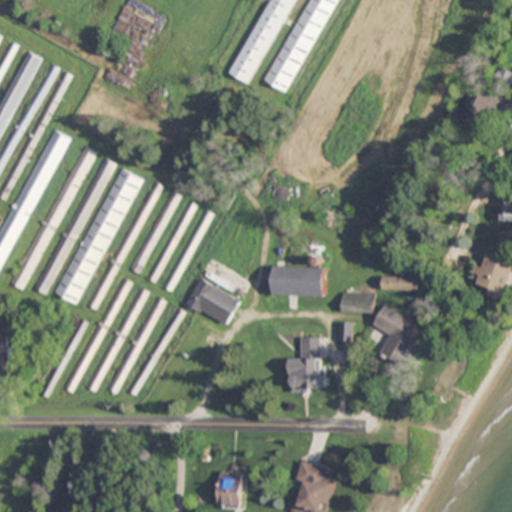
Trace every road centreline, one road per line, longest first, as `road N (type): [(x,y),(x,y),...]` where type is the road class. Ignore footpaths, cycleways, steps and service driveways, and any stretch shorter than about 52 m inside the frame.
road 1 (residential): [(379,423),(0,419)]
road 2 (residential): [(457,252),(511,122)]
